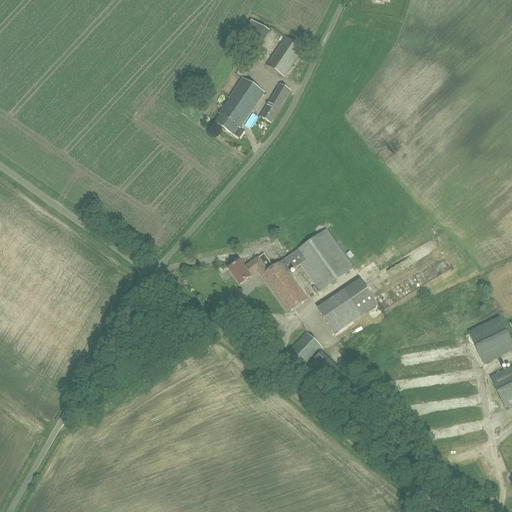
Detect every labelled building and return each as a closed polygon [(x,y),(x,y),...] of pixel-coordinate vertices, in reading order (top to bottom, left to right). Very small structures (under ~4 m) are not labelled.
[(236,46),(249,54),(264,28),(250,21),(236,46)] [(284,77),(303,49),(285,37),(266,65),(284,77)] [(240,128),(264,93),(242,79),(229,99),(219,114),(221,115),(215,123),(233,135),(238,127),(240,128)] [(290,91),(279,85),(260,117),(270,124),(290,91)] [(452,225),(448,226),(454,241),(458,239),(452,225)] [(353,268),(326,231),(293,254),(281,263),(273,268),(264,255),(258,259),(258,258),(243,269),(239,262),(228,270),(239,285),(250,278),(249,276),(257,271),(267,285),(287,313),(287,314),(307,300),(306,299),(306,300),(288,274),(301,265),(320,292),(353,268)] [(468,256),(462,246),(458,248),(463,258),(468,256)] [(361,316),(344,290),(316,309),(333,334),(361,316)] [(511,344),(499,318),(469,333),(484,364),(511,350),(511,344)] [(321,349),(305,334),(287,354),(303,369),(321,349)] [(221,359),(214,367),(221,373),(235,356),(226,348),(222,353),(215,347),(212,351),(221,359)] [(320,355),(307,369),(325,385),(338,371),(320,355)] [(511,367),(490,378),(505,408),(511,405),(511,367)]
